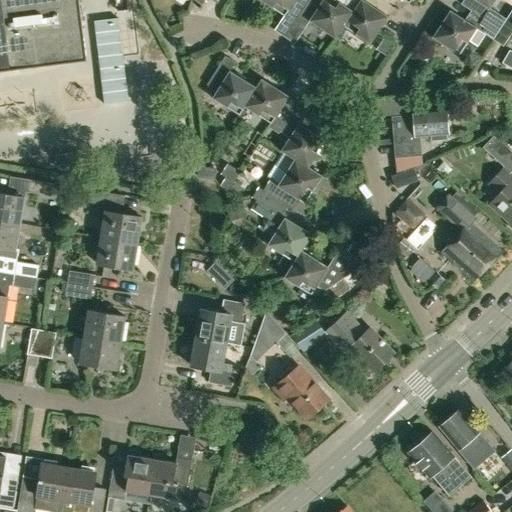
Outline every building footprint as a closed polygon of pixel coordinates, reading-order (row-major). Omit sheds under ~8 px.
[(0,0),(0,71),(86,60),(78,0),(0,0)] [(261,0),(284,15),(287,11),(297,17),(308,0),(261,0)] [(308,0),(297,17),(307,24),(309,21),(336,39),(344,26),(353,11),(356,6),(347,0),(308,0)] [(347,0),(356,6),(353,11),(344,26),(370,43),(388,16),(387,15),(393,6),(383,0),(347,0)] [(464,0),(461,5),(471,12),(499,30),(506,19),(490,9),(495,0),(464,0)] [(493,40),(499,30),(471,12),(465,20),(451,10),(432,38),(460,56),(470,41),(477,46),(485,35),(493,40)] [(511,10),(506,19),(499,30),(493,40),(504,47),(511,34),(511,10)] [(244,107),(256,88),(230,71),(212,99),(239,116),(244,107)] [(297,104),(288,98),(289,97),(262,79),(256,88),(244,107),(270,124),(268,127),(279,134),(280,132),(297,104)] [(309,109),(298,102),(297,104),(280,132),(289,138),(281,151),(295,160),(295,159),(309,168),(326,141),(300,124),(309,109)] [(24,104),(25,134),(53,134),(52,104),(24,104)] [(420,137),(431,136),(432,141),(447,140),(447,134),(448,134),(446,107),(413,111),(414,115),(401,116),(403,132),(393,133),(396,158),(422,156),(420,137)] [(511,173),(511,171),(511,150),(495,135),(483,148),(504,168),(489,185),(499,194),(489,205),(510,224),(508,226),(511,229),(511,173)] [(54,156),(55,166),(84,163),(82,152),(54,156)] [(323,176),(309,168),(295,159),(295,160),(278,185),(265,177),(259,188),(288,206),(293,210),(299,200),(305,204),(323,176)] [(216,170),(200,167),(198,177),(215,180),(216,170)] [(11,176),(8,195),(0,193),(0,220),(20,224),(25,198),(26,192),(50,196),(52,183),(11,176)] [(84,188),(82,201),(105,205),(104,211),(106,211),(102,237),(138,243),(142,217),(122,214),(116,213),(119,194),(84,188)] [(302,250),(303,251),(313,235),(282,216),(288,206),(259,188),(252,198),(256,201),(250,211),(264,220),(265,226),(276,232),(267,245),(294,262),(302,250)] [(436,208),(461,231),(441,253),(474,282),(502,251),(475,227),(479,222),(448,195),(436,208)] [(395,212),(412,228),(424,214),(407,199),(395,212)] [(0,220),(0,271),(37,278),(49,280),(51,268),(17,262),(19,249),(16,249),(20,224),(0,220)] [(102,237),(97,264),(134,270),(138,243),(102,237)] [(294,262),(284,278),(312,295),(317,286),(325,291),(327,290),(333,301),(351,289),(344,278),(350,275),(348,259),(337,252),(328,267),(303,251),(302,250),(294,262)] [(67,283),(93,287),(95,274),(69,270),(67,283)] [(0,322),(4,323),(8,299),(9,299),(11,286),(35,290),(37,278),(0,271),(0,322)] [(429,281),(436,288),(444,279),(437,273),(429,281)] [(93,287),(67,283),(65,295),(90,300),(93,287)] [(202,309),(196,338),(228,344),(232,323),(242,325),(246,304),(225,300),(222,313),(202,309)] [(89,311),(85,337),(121,343),(126,317),(89,311)] [(256,362),(277,343),(287,333),(266,311),(250,355),(256,362)] [(364,334),(345,314),(326,333),(345,353),(351,347),(375,372),(394,353),(370,328),(364,334)] [(301,327),(293,333),(302,348),(311,342),(301,327)] [(27,354),(40,357),(45,330),(31,328),(27,354)] [(56,332),(45,330),(40,357),(52,359),(56,332)] [(117,369),(121,343),(85,337),(80,363),(117,369)] [(224,364),(228,344),(196,338),(191,366),(211,370),(209,383),(232,387),(236,366),(224,364)] [(299,366),(273,389),(284,401),(289,397),(308,419),(329,400),(299,366)] [(461,411),(441,428),(460,451),(473,466),(494,449),(481,434),(461,411)] [(421,437),(421,444),(409,453),(429,478),(432,476),(448,495),(470,477),(434,433),(427,432),(421,437)] [(127,491),(151,495),(153,479),(149,478),(153,459),(152,459),(136,456),(136,451),(129,450),(126,465),(114,463),(109,497),(125,500),(127,491)] [(153,454),(152,459),(153,459),(149,478),(153,479),(151,495),(150,504),(166,507),(170,503),(171,499),(175,500),(178,483),(188,484),(193,460),(177,458),(176,463),(160,460),(161,455),(153,454)] [(0,456),(0,507),(14,510),(19,476),(4,473),(7,457),(0,456)] [(18,503),(62,510),(69,468),(42,463),(40,479),(23,476),(18,503)] [(102,511),(106,490),(94,488),(96,472),(69,468),(62,510),(61,511),(102,511)] [(453,511),(442,499),(430,509),(433,511),(453,511)] [(492,511),(484,502),(470,511),(492,511)]
